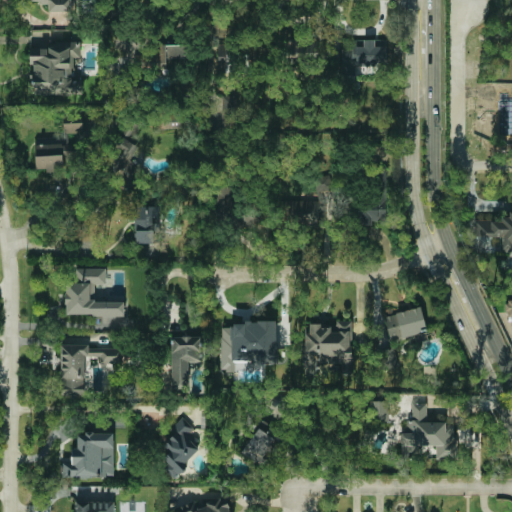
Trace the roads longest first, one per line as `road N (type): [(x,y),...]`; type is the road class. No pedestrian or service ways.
road 1 (secondary): [(408,0),(411,205),(427,258),(511,439)]
road 2 (tertiary): [(6,511),(9,302),(0,216)]
road 3 (residential): [(447,247),(383,274),(213,276)]
road 4 (residential): [(511,485),(320,486),(293,493)]
road 5 (secondary): [(447,247),(432,165),(432,66)]
road 6 (residential): [(463,11),(458,132),(471,165)]
